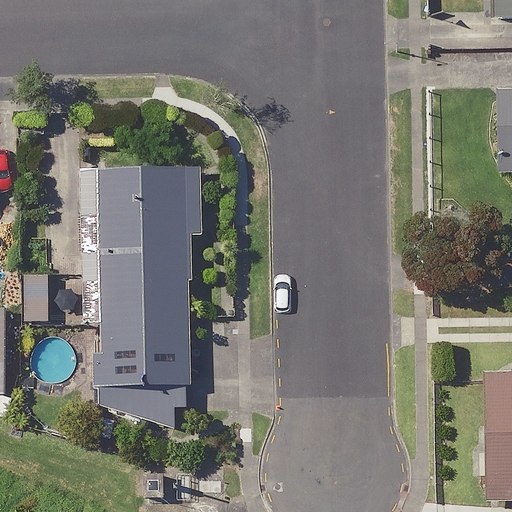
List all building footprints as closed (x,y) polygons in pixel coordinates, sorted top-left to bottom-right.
[(511,0),(496,0),(496,26),(511,25),(511,0)] [(511,180),(511,103),(500,104),(505,180),(511,180)] [(118,156),(87,155),(83,226),(105,227),(103,261),(88,260),(84,334),(102,335),(99,396),(189,400),(201,178),(117,174),(118,156)] [(55,274),(26,272),(21,334),(49,337),(55,274)] [(13,309),(0,308),(0,405),(8,406),(13,309)] [(511,505),(511,380),(488,381),(492,506),(511,505)]
